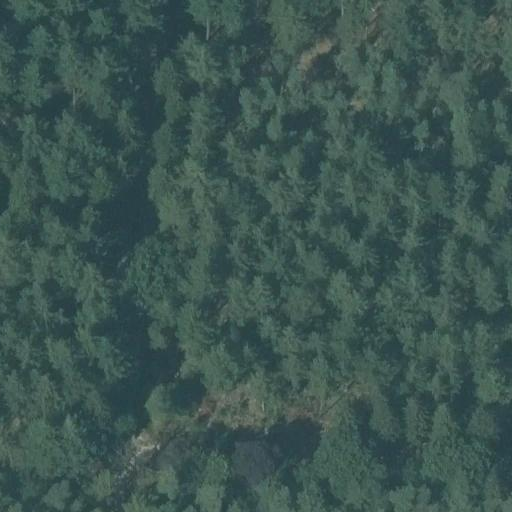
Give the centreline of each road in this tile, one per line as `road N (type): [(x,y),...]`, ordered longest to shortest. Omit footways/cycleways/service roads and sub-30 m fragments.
road 1 (track): [(125,469),(119,452),(150,0)]
road 2 (track): [(511,485),(125,469),(122,511)]
